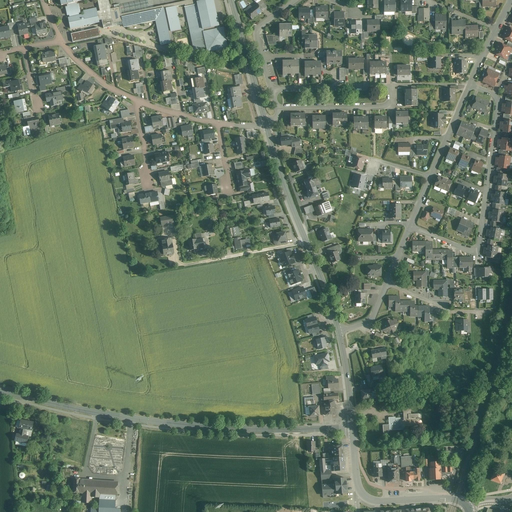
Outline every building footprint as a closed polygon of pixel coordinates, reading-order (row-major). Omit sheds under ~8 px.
[(68,18),(70,29),(99,22),(99,21),(101,20),(103,29),(114,26),(113,24),(122,22),(123,27),(154,21),(154,20),(156,19),(157,22),(156,22),(161,46),(170,43),(170,40),(173,40),(171,32),(180,30),(175,7),(184,5),(185,7),(184,7),(185,7),(194,50),(206,48),(207,52),(227,48),(223,28),(217,29),(217,26),(218,26),(212,0),(205,0),(198,2),(197,0),(189,0),(121,14),(120,7),(110,9),(108,0),(97,0),(100,11),(97,12),(96,8),(83,11),(84,15),(77,16),(74,3),(85,0),(59,0),(61,6),(69,4),(71,17),(68,18)] [(367,0),(368,8),(377,8),(377,0),(367,0)] [(395,0),(384,1),(384,6),(384,11),(387,11),(387,12),(395,12),(395,0)] [(411,0),(400,0),(401,12),(411,11),(411,6),(411,0)] [(249,9),(246,12),(252,19),(263,11),(259,7),(257,3),(256,4),(249,9)] [(323,7),(323,8),(316,9),(316,18),(323,17),(323,20),(327,20),(327,7),(323,7)] [(309,16),(309,9),(298,9),(298,20),(299,20),(299,19),(308,19),(309,19),(309,16)] [(419,9),(419,13),(419,16),(418,16),(418,21),(429,21),(429,20),(429,9),(419,9)] [(334,13),(333,13),(334,18),(334,26),(344,26),(344,18),(344,13),(334,13)] [(379,31),(379,21),(367,21),(367,31),(379,31)] [(461,22),(451,22),(452,35),(452,34),(465,34),(465,27),(465,21),(461,21),(461,22)] [(361,22),(351,22),(351,29),(350,29),(350,34),(361,34),(361,32),(361,22)] [(38,25),(35,25),(35,28),(37,35),(37,36),(38,37),(46,36),(47,34),(47,33),(46,30),(47,30),(46,29),(45,23),(38,25)] [(26,24),(18,25),(20,36),(28,34),(27,27),(31,26),(30,24),(26,25),(26,24)] [(477,26),(465,27),(465,34),(465,37),(478,36),(477,26)] [(9,27),(0,28),(0,36),(0,38),(6,37),(6,38),(11,38),(10,36),(9,31),(9,27)] [(311,48),(310,36),(305,36),(305,31),(301,31),(302,43),(305,43),(305,49),(305,48),(311,48)] [(511,35),(505,32),(502,37),(509,41),(511,42),(511,35)] [(273,35),(266,35),(269,45),(280,45),(279,41),(273,41),(273,38),(273,35)] [(506,46),(499,43),(497,48),(509,54),(511,49),(506,46)] [(509,54),(497,48),(494,53),(501,57),(506,60),(509,54)] [(52,52),(41,54),(42,58),(43,63),(47,62),(46,62),(56,60),(55,54),(53,54),(52,52)] [(341,52),(326,52),(326,58),(326,64),(341,64),(341,52)] [(173,65),(172,58),(168,59),(164,60),(166,67),(173,65)] [(437,58),(430,58),(431,69),(440,69),(440,58),(437,58)] [(363,59),(348,60),(348,59),(348,69),(355,69),(355,70),(358,70),(358,69),(363,69),(363,59)] [(138,63),(137,60),(127,61),(129,71),(137,70),(139,69),(139,67),(138,63)] [(290,61),(282,61),(282,67),(283,74),(291,73),(290,61)] [(298,61),(290,61),(291,73),(299,73),(298,61)] [(458,61),(456,61),(456,74),(466,74),(466,61),(464,61),(458,61)] [(313,75),(312,62),(304,62),(305,73),(305,75),(313,75)] [(320,62),(312,62),(313,75),(321,75),(321,64),(320,62)] [(410,66),(397,66),(397,69),(397,76),(410,75),(410,66)] [(129,71),(127,72),(129,81),(139,80),(139,77),(138,73),(137,70),(129,71)] [(488,70),(486,73),(483,81),(489,84),(494,72),(488,70)] [(170,71),(160,73),(162,82),(170,81),(172,80),(172,78),(171,73),(170,71)] [(499,74),(494,72),(489,84),(495,87),(498,78),(500,75),(499,74)] [(50,74),(38,76),(40,86),(45,85),(45,84),(51,83),(51,84),(50,74)] [(20,80),(10,82),(10,81),(2,82),(3,88),(9,87),(9,88),(10,87),(11,89),(12,92),(22,90),(20,80)] [(95,87),(87,81),(86,82),(83,86),(84,87),(83,89),(89,94),(94,87),(95,87)] [(162,82),(160,83),(162,92),(172,90),(171,86),(170,81),(162,82)] [(450,89),(444,89),(444,97),(445,97),(445,101),(443,101),(443,102),(455,102),(455,89),(450,89)] [(411,90),(405,90),(406,94),(405,94),(405,106),(416,106),(416,102),(417,101),(417,90),(411,90)] [(56,93),(45,95),(47,102),(50,102),(51,107),(56,105),(55,101),(59,100),(63,100),(61,92),(56,93)] [(232,98),(230,99),(231,109),(242,107),(241,105),(240,100),(240,97),(232,98)] [(482,99),(476,97),(473,104),(472,107),(478,110),(482,99)] [(119,103),(112,99),(111,99),(112,99),(108,103),(105,108),(112,113),(119,103)] [(489,102),(482,99),(478,110),(484,113),(485,113),(486,109),(489,102)] [(24,100),(14,102),(16,112),(16,113),(26,111),(26,110),(26,111),(24,100)] [(197,105),(193,106),(195,113),(207,110),(206,103),(202,104),(197,105)] [(129,110),(121,111),(122,118),(131,116),(129,110)] [(408,123),(408,112),(396,113),(396,117),(396,124),(396,125),(396,124),(403,124),(408,123)] [(340,113),(340,114),(332,115),(332,118),(332,125),(347,125),(347,119),(347,113),(340,113)] [(304,114),(290,114),(290,120),(290,126),(297,126),(298,126),(304,126),(305,126),(305,120),(304,114)] [(443,114),(439,114),(431,114),(431,122),(434,122),(434,128),(443,128),(443,122),(445,122),(445,119),(443,119),(443,114)] [(59,115),(48,117),(50,126),(55,125),(60,124),(59,115)] [(161,116),(151,118),(152,120),(149,121),(149,125),(152,124),(153,129),(159,128),(159,127),(163,126),(161,116)] [(368,117),(353,118),(353,130),(368,129),(368,117)] [(386,128),(386,117),(374,117),(374,129),(382,129),(382,128),(386,128)] [(38,119),(28,121),(27,121),(28,126),(23,127),(24,136),(30,135),(29,130),(39,128),(40,129),(38,119)] [(462,121),(456,134),(463,137),(469,124),(462,121)] [(126,123),(125,122),(123,123),(121,123),(121,122),(113,123),(110,124),(111,130),(118,128),(119,133),(119,134),(120,134),(120,133),(122,132),(122,133),(131,131),(129,122),(126,123)] [(475,127),(469,124),(463,137),(470,140),(470,139),(473,134),(475,127)] [(182,127),(181,128),(182,132),(182,136),(192,135),(191,126),(182,127)] [(488,132),(481,129),(478,136),(476,141),(476,142),(483,145),(488,132)] [(213,130),(203,132),(204,140),(214,138),(213,130)] [(160,135),(151,136),(153,145),(165,143),(164,137),(161,137),(160,135)] [(294,140),(294,138),(291,138),(291,137),(288,138),(281,138),(280,139),(281,146),(291,145),(291,147),(300,146),(299,145),(301,144),(301,141),(299,140),(299,139),(294,140)] [(132,138),(121,140),(123,149),(127,149),(127,147),(134,146),(132,138)] [(244,138),(235,139),(236,147),(245,145),(244,138)] [(204,146),(203,146),(204,146),(205,154),(204,154),(205,154),(214,153),(213,144),(209,145),(204,146)] [(410,144),(398,144),(398,152),(410,152),(410,151),(410,150),(410,144)] [(245,145),(236,147),(238,155),(247,153),(245,145)] [(427,146),(416,146),(416,150),(417,155),(427,155),(427,146)] [(303,151),(295,149),(293,156),(301,158),(303,151)] [(457,152),(450,149),(446,158),(453,161),(457,152)] [(167,153),(155,155),(156,163),(163,162),(163,165),(169,164),(169,161),(167,153)] [(470,158),(463,155),(459,164),(466,167),(468,162),(470,158)] [(133,156),(123,158),(124,162),(120,163),(121,167),(124,167),(135,165),(133,156)] [(356,157),(353,156),(353,158),(352,163),(349,162),(348,166),(357,169),(357,168),(362,169),(364,159),(356,157)] [(300,160),(292,163),(295,173),(303,170),(301,162),(300,160)] [(483,164),(475,161),(474,164),(472,170),(479,173),(483,164)] [(301,162),(303,170),(305,169),(311,167),(309,164),(304,166),(303,162),(301,162)] [(211,165),(202,166),(202,167),(203,170),(204,176),(204,177),(213,175),(212,171),(212,168),(211,168),(211,165)] [(249,170),(244,171),(236,173),(237,180),(246,179),(246,178),(246,177),(250,176),(249,174),(250,173),(250,171),(249,170)] [(168,172),(158,174),(160,182),(161,187),(172,185),(171,179),(170,180),(168,172)] [(133,173),(125,175),(127,185),(126,185),(126,190),(133,188),(132,184),(138,183),(137,179),(135,180),(133,173)] [(366,177),(355,175),(352,187),(363,189),(366,177)] [(317,176),(303,181),(304,182),(302,182),(304,186),(305,186),(306,190),(315,186),(314,183),(318,181),(317,176)] [(411,177),(400,177),(400,179),(400,188),(411,188),(411,177)] [(445,179),(438,177),(434,186),(441,188),(445,179)] [(247,183),(246,179),(237,180),(239,192),(247,191),(253,189),(252,183),(247,183)] [(391,179),(387,179),(382,179),(382,185),(383,185),(383,189),(392,188),(392,185),(392,179),(391,179)] [(451,182),(445,179),(441,188),(447,191),(451,182)] [(215,185),(207,186),(206,187),(207,190),(208,190),(209,195),(218,194),(217,190),(216,190),(215,185)] [(466,188),(458,185),(455,194),(462,197),(464,191),(466,188)] [(315,186),(306,190),(308,193),(307,194),(308,198),(309,197),(310,198),(318,195),(315,186)] [(479,193),(471,190),(470,194),(468,199),(467,199),(475,203),(479,193)] [(157,192),(148,194),(149,202),(158,201),(158,202),(163,201),(162,194),(158,195),(157,192)] [(268,193),(252,196),(254,204),(269,201),(268,193)] [(148,194),(138,196),(140,204),(149,202),(148,194)] [(322,205),(314,208),(318,216),(325,213),(326,213),(331,211),(328,203),(322,205),(323,205),(322,205)] [(302,208),(305,214),(313,211),(311,205),(302,208)] [(274,206),(265,208),(266,215),(275,214),(274,206)] [(439,210),(433,208),(430,215),(433,216),(434,218),(435,218),(436,218),(440,219),(443,212),(442,211),(440,210),(439,210)] [(172,216),(161,218),(162,225),(174,223),(172,216)] [(279,219),(269,221),(270,228),(280,226),(279,219)] [(474,224),(467,221),(466,221),(466,220),(463,219),(462,219),(460,223),(461,224),(460,227),(458,227),(458,230),(458,231),(460,232),(462,231),(462,232),(461,234),(466,236),(466,234),(469,235),(474,224)] [(327,229),(319,232),(323,242),(331,239),(327,229)] [(365,231),(365,230),(358,230),(358,242),(372,242),(372,236),(372,231),(365,231)] [(390,231),(382,231),(382,233),(382,242),(382,243),(392,243),(392,233),(390,233),(390,231)] [(285,232),(272,234),(274,244),(276,245),(278,245),(278,242),(286,240),(285,232)] [(501,235),(487,233),(486,237),(490,237),(490,240),(494,241),(499,242),(501,235)] [(240,238),(234,239),(236,249),(246,247),(244,240),(240,241),(240,238)] [(171,239),(162,240),(162,246),(162,247),(161,247),(160,247),(161,254),(162,254),(163,254),(164,255),(173,253),(172,244),(171,239)] [(195,240),(188,241),(190,251),(193,250),(194,251),(204,250),(203,245),(205,244),(204,239),(202,239),(200,239),(195,240)] [(339,245),(333,247),(334,250),(328,252),(329,254),(328,255),(331,263),(340,260),(338,255),(341,254),(341,250),(341,247),(340,247),(339,245)] [(290,251),(278,256),(281,262),(280,264),(282,268),(295,263),(293,259),(294,259),(293,255),(292,255),(290,251)] [(432,251),(430,251),(430,259),(441,259),(441,251),(432,251)] [(452,258),(452,251),(441,251),(441,259),(446,259),(446,268),(452,268),(452,258)] [(497,253),(484,251),(483,254),(487,255),(487,257),(491,258),(496,259),(497,253)] [(472,258),(459,258),(459,268),(465,268),(465,273),(471,273),(471,268),(472,268),(472,258)] [(381,276),(381,266),(373,266),(373,267),(367,267),(368,276),(381,276)] [(486,267),(486,268),(479,268),(475,269),(475,278),(489,277),(489,280),(490,280),(491,278),(491,274),(492,274),(492,271),(493,270),(492,267),(486,267)] [(298,270),(287,274),(290,280),(289,280),(291,285),(302,281),(301,278),(301,277),(299,273),(298,270)] [(425,273),(413,273),(413,278),(417,278),(417,288),(425,288),(425,276),(425,273)] [(446,281),(433,281),(433,289),(438,289),(438,297),(446,297),(446,285),(446,281)] [(302,287),(292,291),(296,301),(306,297),(302,287)] [(458,289),(456,289),(455,290),(454,290),(454,300),(463,300),(463,290),(458,290),(458,289)] [(364,294),(361,294),(359,294),(359,295),(356,295),(356,304),(365,304),(364,297),(364,294)] [(399,297),(388,297),(388,305),(395,305),(395,312),(403,312),(403,310),(403,305),(403,302),(400,302),(399,297)] [(414,302),(403,302),(403,305),(403,310),(410,310),(410,317),(414,317),(414,310),(418,310),(418,307),(414,307),(414,302)] [(429,307),(418,307),(418,310),(418,315),(424,315),(424,322),(429,322),(429,316),(429,307)] [(315,318),(305,320),(307,327),(317,324),(315,318)] [(467,320),(455,320),(455,331),(461,331),(460,331),(467,331),(467,324),(467,320)] [(398,324),(390,321),(388,321),(386,324),(385,324),(382,330),(390,334),(393,332),(392,330),(393,328),(395,329),(398,324)] [(317,324),(307,327),(309,334),(319,331),(317,324)] [(324,338),(316,340),(318,350),(326,348),(324,338)] [(385,349),(371,351),(372,359),(380,357),(385,356),(386,356),(385,349)] [(327,354),(314,357),(315,364),(320,364),(320,367),(328,365),(327,362),(329,362),(327,354)] [(381,366),(371,368),(371,370),(371,371),(372,377),(378,376),(378,379),(383,378),(385,378),(384,370),(382,371),(381,366)] [(332,380),(326,380),(326,382),(327,382),(328,389),(330,389),(338,388),(338,379),(332,380)] [(319,387),(312,387),(312,395),(320,394),(319,387)] [(370,390),(361,391),(361,400),(371,399),(370,398),(376,398),(375,393),(370,394),(370,390)] [(313,397),(304,398),(305,407),(305,415),(309,415),(309,417),(319,416),(318,406),(314,406),(313,397)] [(334,401),(329,401),(329,405),(324,405),(325,416),(335,415),(334,401)] [(404,418),(393,419),(393,418),(388,418),(389,425),(382,425),(383,433),(388,433),(388,431),(389,431),(389,430),(404,430),(404,425),(418,424),(417,424),(417,419),(419,419),(419,418),(418,419),(418,414),(410,415),(410,408),(404,409),(404,418)] [(33,422),(20,420),(20,421),(17,420),(15,427),(19,428),(18,434),(16,434),(15,440),(15,441),(19,442),(19,443),(21,444),(22,443),(27,444),(28,436),(26,436),(27,430),(32,431),(33,422)] [(315,450),(315,442),(307,442),(307,451),(315,451),(315,450)] [(342,445),(333,446),(333,451),(332,451),(332,454),(334,454),(334,455),(329,456),(329,459),(331,459),(333,458),(344,457),(342,445)] [(344,457),(333,458),(333,461),(334,471),(345,470),(344,457)] [(411,457),(400,457),(401,465),(401,468),(406,468),(410,467),(410,470),(412,469),(412,467),(411,457)] [(440,462),(429,463),(430,469),(428,469),(429,475),(429,480),(441,479),(440,468),(440,462)] [(381,469),(378,469),(378,464),(373,464),(374,477),(382,477),(381,469)] [(452,466),(442,466),(442,468),(440,468),(440,476),(442,476),(444,474),(446,474),(447,472),(452,472),(452,466)] [(492,482),(501,485),(504,476),(495,473),(492,482)] [(80,479),(74,478),(73,493),(82,493),(83,493),(84,480),(79,480),(80,479)] [(345,479),(335,479),(335,485),(328,485),(322,486),(323,495),(347,493),(346,488),(347,488),(347,484),(346,484),(345,479)] [(117,482),(84,480),(83,493),(91,494),(91,497),(99,498),(99,509),(91,508),(91,511),(119,511),(119,509),(115,509),(115,501),(115,495),(116,496),(117,482)] [(83,493),(82,493),(82,503),(89,503),(89,499),(91,497),(91,494),(83,493)]
